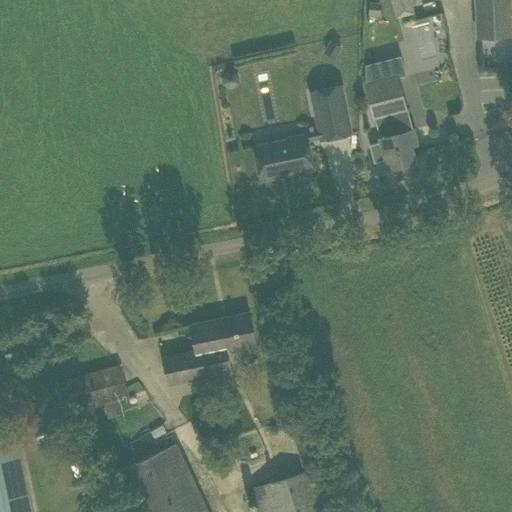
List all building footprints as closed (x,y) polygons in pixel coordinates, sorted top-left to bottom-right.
[(390,0),(395,17),(414,12),(411,0),(390,0)] [(507,0),(475,0),(477,35),(509,34),(507,0)] [(234,88),(239,82),(239,75),(234,70),(226,70),(221,75),(221,83),(226,87),(234,88)] [(369,101),(380,141),(369,144),(374,161),(384,158),(387,167),(414,160),(410,145),(416,144),(412,129),(395,133),(389,113),(405,108),(397,77),(378,82),(365,85),(369,101)] [(349,131),(337,82),(310,89),(322,138),(349,131)] [(260,178),(312,168),(303,135),(254,146),(260,178)] [(78,340),(91,336),(84,312),(71,316),(78,340)] [(190,325),(195,351),(162,358),(168,384),(231,371),(226,350),(254,344),(248,313),(190,325)] [(0,339),(9,365),(28,358),(18,332),(0,338),(0,339)] [(75,409),(128,397),(120,366),(54,382),(58,401),(72,397),(75,409)] [(304,416),(288,420),(299,461),(316,456),(304,416)] [(0,511),(31,511),(15,432),(0,435),(0,511)] [(208,511),(176,441),(115,469),(134,511),(208,511)] [(325,511),(312,466),(250,485),(257,511),(325,511)]
